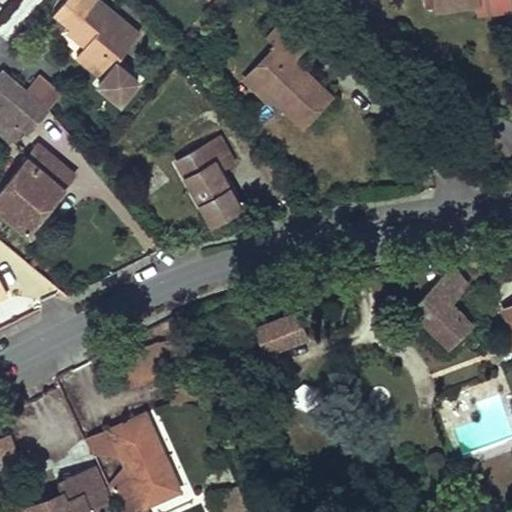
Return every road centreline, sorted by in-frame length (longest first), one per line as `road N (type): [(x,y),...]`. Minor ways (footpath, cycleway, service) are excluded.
road 1 (tertiary): [(0,367),(151,292),(254,253),(511,207)]
road 2 (unknown): [(511,145),(368,0)]
